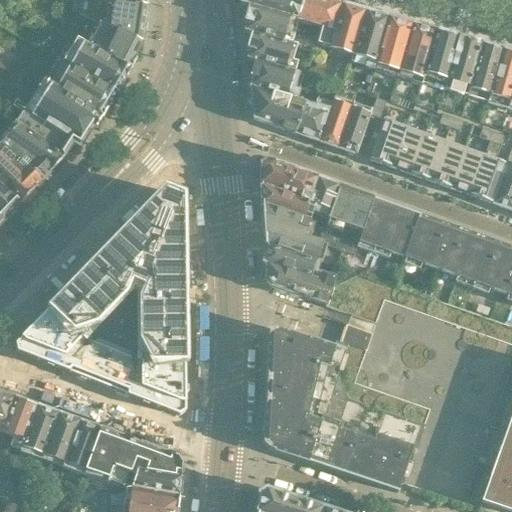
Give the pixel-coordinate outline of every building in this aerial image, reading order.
[(146,7),(100,2),(87,0),(80,0),(78,16),(98,19),(97,25),(140,43),(146,7)] [(239,0),(240,6),(247,8),(288,19),(296,22),(302,0),(239,0)] [(341,5),(322,0),(302,0),(296,22),(320,28),(316,45),(328,49),(341,5)] [(341,5),(328,49),(325,58),(335,61),(337,52),(351,56),(364,12),(341,5)] [(288,19),(247,8),(243,24),(246,25),(244,34),(250,35),(291,47),(293,38),(283,35),(288,19)] [(387,18),(364,12),(351,56),(365,60),(362,69),(372,72),(374,66),(387,18)] [(411,25),(387,18),(374,66),(389,70),(387,76),(396,79),(398,73),(411,25)] [(140,43),(97,25),(87,47),(129,70),(135,61),(132,60),(140,43)] [(398,73),(396,79),(410,83),(419,85),(421,80),(435,32),(427,30),(419,27),(411,25),(398,73)] [(444,87),(458,38),(435,32),(421,80),(428,82),(444,87)] [(291,47),(250,35),(246,52),(249,52),(247,61),(253,63),(293,75),(296,65),(287,62),(291,47)] [(481,45),(458,38),(444,87),(468,93),(481,45)] [(129,70),(87,47),(78,42),(65,64),(70,68),(115,94),(129,70)] [(501,51),(481,45),(468,93),(466,98),(486,103),(501,51)] [(511,89),(511,53),(501,51),(486,103),(506,109),(511,89)] [(293,75),(253,63),(249,79),(252,80),(250,89),(297,102),(299,93),(289,90),(293,75)] [(331,84),(334,69),(315,65),(313,75),(320,76),(319,81),(331,84)] [(115,94),(70,68),(65,76),(59,73),(51,86),(101,118),(115,94)] [(101,118),(51,86),(44,82),(16,126),(18,127),(64,158),(63,157),(71,144),(79,148),(92,128),(95,129),(101,118)] [(343,89),(366,97),(369,90),(346,82),(343,89)] [(305,105),(297,102),(250,89),(253,121),(294,136),(305,105)] [(374,100),(371,108),(381,112),(384,103),(374,100)] [(329,112),(305,105),(294,136),(318,144),(329,112)] [(332,105),(329,112),(318,144),(336,151),(350,111),(332,105)] [(371,108),(368,117),(378,121),(381,112),(371,108)] [(350,111),(336,151),(354,157),(368,118),(350,111)] [(440,119),(438,123),(449,127),(452,119),(441,115),(440,119)] [(452,119),(449,127),(460,131),(463,123),(452,119)] [(382,125),(369,162),(389,170),(403,130),(383,123),(382,125)] [(64,158),(18,127),(5,141),(1,137),(0,137),(0,149),(41,182),(64,158)] [(403,130),(389,170),(409,177),(423,137),(403,130)] [(482,130),(479,138),(489,142),(493,134),(482,130)] [(493,134),(489,142),(500,146),(503,138),(493,134)] [(423,137),(409,177),(429,184),(443,144),(423,137)] [(443,144),(429,184),(449,191),(464,151),(443,144)] [(41,182),(0,149),(0,186),(19,205),(41,182)] [(464,151),(449,191),(470,198),(484,159),(464,151)] [(484,159),(470,198),(491,206),(505,167),(505,166),(484,159)] [(264,162),(258,167),(259,187),(307,204),(316,180),(264,162)] [(511,208),(511,169),(505,167),(491,206),(510,213),(511,208)] [(327,221),(338,188),(316,180),(307,204),(316,207),(313,216),(327,221)] [(19,205),(0,186),(0,220),(2,222),(19,205)] [(307,204),(259,187),(261,206),(310,223),(313,216),(316,207),(307,204)] [(361,235),(373,201),(338,188),(327,221),(326,223),(361,235)] [(164,192),(15,345),(17,353),(177,417),(184,412),(181,199),(164,192)] [(373,254),(390,207),(373,201),(361,235),(356,248),(373,254)] [(313,224),(310,223),(261,206),(261,216),(259,226),(262,227),(304,241),(307,242),(313,224)] [(419,217),(390,207),(373,254),(388,260),(390,254),(404,259),(419,217)] [(439,272),(454,229),(419,217),(404,259),(439,272)] [(304,241),(262,227),(259,226),(263,236),(264,246),(320,264),(337,270),(339,265),(320,259),(320,256),(323,257),(327,256),(329,252),(326,249),(318,246),(311,243),(307,242),(304,241)] [(471,284),(486,241),(454,229),(439,272),(471,284)] [(327,249),(330,239),(321,236),(318,246),(326,249),(327,249)] [(335,252),(339,242),(330,239),(327,249),(335,252)] [(506,296),(511,278),(511,250),(486,241),(471,284),(506,296)] [(344,255),(347,245),(339,242),(335,252),(344,255)] [(352,258),(356,248),(347,245),(344,255),(352,258)] [(320,264),(264,246),(264,257),(261,265),(265,266),(318,283),(321,274),(317,273),(320,264)] [(334,279),(321,274),(318,283),(265,266),(266,283),(271,288),(325,306),(334,279)] [(346,346),(366,352),(354,384),(430,410),(424,427),(403,485),(483,511),(485,511),(487,506),(480,504),(465,499),(511,364),(511,346),(384,301),(372,335),(346,326),(340,344),(346,346)] [(267,335),(267,353),(319,366),(326,347),(274,330),(267,335)] [(336,375),(343,354),(343,353),(344,353),(346,346),(340,344),(335,342),(333,350),(326,347),(319,366),(316,384),(332,388),(335,379),(336,375)] [(319,366),(267,353),(266,371),(316,384),(319,366)] [(332,388),(316,384),(266,371),(265,393),(325,407),(332,388)] [(324,469),(348,400),(336,375),(335,379),(332,388),(325,407),(320,419),(319,424),(313,441),(306,463),(324,469)] [(325,407),(265,393),(264,412),(319,424),(320,419),(325,407)] [(0,424),(4,426),(15,400),(0,394),(0,424)] [(37,408),(15,400),(4,426),(1,433),(13,438),(9,449),(19,453),(37,408)] [(342,475),(357,431),(366,406),(348,400),(324,469),(342,475)] [(357,431),(342,475),(360,481),(383,412),(366,406),(357,431)] [(40,461),(58,416),(37,408),(19,453),(40,461)] [(319,424),(264,412),(263,430),(313,441),(319,424)] [(378,487),(394,442),(402,419),(383,412),(360,481),(378,487)] [(62,470),(79,424),(58,416),(40,461),(62,470)] [(402,419),(394,442),(378,487),(396,493),(396,494),(397,494),(400,485),(403,485),(424,427),(402,419)] [(83,478),(101,432),(79,424),(62,470),(83,478)] [(313,441),(263,430),(262,446),(267,450),(306,463),(313,441)] [(113,468),(125,440),(101,432),(83,478),(115,491),(117,486),(107,482),(108,481),(113,468)] [(480,504),(487,506),(503,511),(511,511),(511,434),(505,432),(480,504)] [(181,466),(180,463),(177,459),(125,440),(113,468),(180,483),(181,466)] [(179,498),(180,483),(113,468),(108,481),(107,482),(117,486),(126,490),(130,490),(179,498)] [(320,511),(322,510),(265,491),(264,492),(263,489),(257,492),(259,495),(258,495),(256,511),(320,511)] [(176,511),(179,498),(130,490),(128,509),(150,511),(176,511)] [(14,511),(16,506),(7,503),(6,505),(0,503),(0,511),(2,511),(14,511)] [(91,511),(92,510),(74,503),(70,511),(91,511)]
